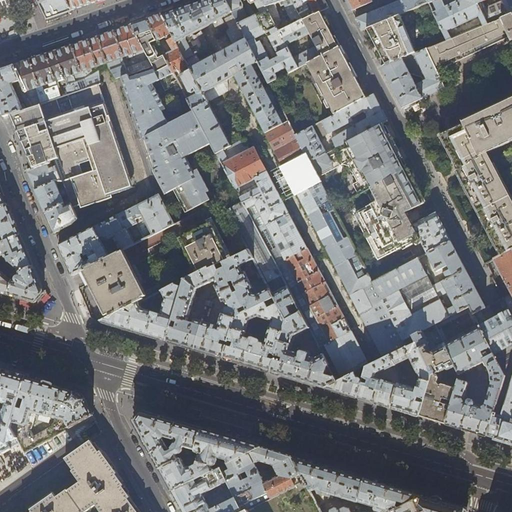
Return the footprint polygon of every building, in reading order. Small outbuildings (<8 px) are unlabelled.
[(36,0),(47,19),(69,11),(72,10),(67,0),(36,0)] [(67,0),(72,10),(91,4),(102,0),(67,0)] [(205,27),(215,21),(217,26),(225,22),(223,17),(232,12),(225,0),(204,0),(193,4),(163,14),(186,60),(197,54),(210,48),(201,30),(197,35),(192,34),(205,27)] [(242,8),(243,5),(240,0),(225,0),(232,12),(235,17),(269,83),(277,78),(275,73),(286,67),(289,72),(298,68),(293,58),(286,45),(279,31),(277,28),(262,0),(248,0),(249,2),(251,4),(255,2),(261,13),(248,20),(242,8)] [(262,0),(277,28),(279,27),(279,25),(281,21),(276,4),(280,2),(281,6),(285,6),(289,16),(292,20),(296,18),(300,21),(279,31),(286,45),(305,36),(306,38),(311,36),(302,20),(291,0),(262,0)] [(291,0),(302,20),(320,12),(323,10),(328,8),(327,6),(323,0),(291,0)] [(403,0),(356,20),(359,25),(362,31),(367,29),(400,15),(429,3),(427,0),(345,0),(352,11),(373,2),(371,0),(403,0)] [(427,0),(429,3),(448,41),(488,24),(476,0),(427,0)] [(496,0),(484,6),(482,2),(486,0),(476,0),(488,24),(510,15),(502,0),(496,0)] [(511,0),(502,0),(510,15),(511,14),(511,0)] [(323,19),(320,12),(302,20),(311,36),(316,46),(321,56),(307,63),(334,115),(366,98),(363,92),(360,86),(346,60),(343,54),(339,47),(338,47),(323,19)] [(149,19),(147,20),(158,41),(168,36),(170,40),(168,41),(174,51),(165,55),(174,73),(180,70),(182,75),(181,75),(190,92),(193,93),(197,91),(198,95),(188,100),(194,110),(195,110),(209,102),(191,69),(186,60),(163,14),(149,19)] [(511,14),(510,15),(488,24),(448,41),(426,50),(435,68),(458,58),(496,41),(511,35),(511,37),(511,14)] [(416,53),(400,15),(367,29),(377,49),(386,66),(403,59),(415,54),(416,53)] [(269,83),(235,17),(229,20),(233,27),(227,30),(235,45),(219,54),(202,63),(191,69),(209,102),(228,91),(227,80),(231,78),(236,76),(384,359),(391,356),(407,348),(404,341),(373,283),(334,207),(318,177),(310,161),(296,135),(269,83)] [(167,108),(154,83),(174,73),(165,55),(158,41),(147,20),(143,21),(136,24),(131,25),(153,66),(123,77),(154,171),(165,194),(174,190),(186,213),(211,200),(208,192),(210,191),(199,169),(195,171),(187,156),(212,143),(195,110),(194,110),(172,122),(168,120),(163,110),(167,108)] [(94,38),(73,45),(88,89),(99,85),(101,84),(100,72),(99,66),(103,65),(108,63),(110,69),(116,79),(123,77),(153,66),(131,25),(94,38)] [(44,55),(14,65),(33,108),(50,102),(62,98),(57,81),(65,78),(68,86),(66,86),(70,95),(88,89),(73,45),(44,55)] [(316,46),(293,58),(298,68),(307,63),(321,56),(316,46)] [(415,54),(403,59),(386,66),(382,68),(392,88),(403,108),(419,100),(422,99),(444,88),(435,68),(426,50),(416,53),(415,54)] [(202,63),(197,54),(186,60),(191,69),(202,63)] [(33,108),(14,65),(0,70),(0,107),(4,117),(10,115),(33,108)] [(131,180),(99,85),(88,89),(70,95),(62,98),(50,102),(33,108),(10,115),(14,124),(24,148),(33,169),(51,163),(54,162),(56,167),(63,183),(64,185),(69,198),(71,202),(73,208),(80,206),(112,195),(126,190),(125,186),(129,185),(128,181),(131,180)] [(373,95),(366,98),(334,115),(318,124),(324,135),(353,121),(352,118),(365,111),(368,118),(332,139),(334,143),(332,144),(334,149),(382,123),(387,121),(380,107),(373,95)] [(511,100),(481,115),(463,124),(464,126),(452,132),(442,136),(460,169),(458,170),(459,173),(485,222),(502,255),(511,250),(511,203),(486,155),(511,140),(511,100)] [(352,332),(255,148),(249,150),(244,139),(232,145),(209,102),(195,110),(212,143),(243,202),(310,329),(320,348),(352,332)] [(399,154),(382,123),(334,149),(326,153),(310,161),(318,177),(343,165),(348,167),(356,183),(352,185),(357,195),(407,169),(404,164),(399,154)] [(312,127),(296,135),(310,161),(326,153),(312,127)] [(53,168),(51,163),(33,169),(28,171),(37,192),(41,202),(46,213),(55,233),(73,224),(78,220),(73,208),(71,202),(65,205),(62,197),(64,197),(66,200),(69,198),(64,185),(60,187),(61,189),(60,191),(56,184),(59,183),(60,184),(63,183),(56,167),(53,168)] [(418,207),(425,203),(422,199),(407,169),(357,195),(334,207),(373,283),(428,254),(413,225),(425,219),(418,207)] [(152,235),(175,224),(160,194),(60,245),(67,262),(73,275),(87,268),(121,251),(135,244),(128,229),(138,224),(137,220),(144,217),(152,235)] [(81,209),(113,198),(112,195),(80,206),(81,209)] [(243,202),(229,210),(250,251),(255,260),(261,272),(262,275),(264,278),(270,290),(275,298),(278,305),(287,322),(271,372),(304,382),(325,388),(338,382),(324,355),(317,359),(309,357),(310,355),(309,353),(303,351),(301,352),(300,354),(290,351),(294,337),(310,329),(243,202)] [(7,205),(0,207),(0,243),(20,235),(14,222),(7,205)] [(442,225),(436,214),(432,216),(431,216),(425,219),(413,225),(428,254),(451,242),(442,225)] [(182,237),(200,273),(209,268),(210,270),(231,260),(212,222),(182,237)] [(20,235),(0,243),(0,256),(4,255),(5,257),(6,258),(7,259),(7,260),(19,271),(19,270),(20,272),(33,267),(25,247),(20,235)] [(474,314),(486,308),(485,307),(471,279),(461,262),(451,242),(428,254),(373,283),(404,341),(413,336),(436,325),(470,307),(474,314)] [(494,260),(511,292),(511,250),(502,255),(494,260)] [(121,251),(87,268),(90,275),(93,282),(109,312),(111,317),(140,302),(145,300),(121,251)] [(242,266),(255,260),(250,251),(231,260),(210,270),(209,268),(200,273),(187,279),(167,341),(191,348),(196,350),(205,322),(197,320),(199,314),(191,312),(198,289),(216,281),(218,285),(215,286),(220,295),(249,281),(245,273),(243,274),(240,269),(242,266)] [(19,270),(19,271),(12,274),(11,280),(13,281),(9,294),(18,297),(36,302),(39,299),(44,293),(41,285),(33,267),(20,272),(19,270)] [(0,291),(9,294),(13,281),(11,280),(0,271),(0,291)] [(143,308),(140,302),(111,317),(101,322),(151,336),(167,341),(187,279),(162,291),(166,299),(161,314),(154,312),(155,309),(152,308),(151,311),(143,308)] [(249,281),(220,295),(224,303),(226,302),(228,307),(225,308),(222,320),(214,318),(213,325),(205,322),(196,350),(199,351),(224,358),(237,317),(266,303),(275,298),(270,290),(258,296),(254,295),(252,291),(254,290),(249,281)] [(511,293),(503,298),(509,311),(496,318),(489,305),(488,306),(485,307),(486,308),(474,314),(480,326),(506,377),(501,393),(509,395),(511,385),(511,293)] [(287,322),(278,305),(269,309),(266,303),(237,317),(224,358),(257,368),(271,372),(287,322)] [(446,345),(480,326),(474,314),(470,307),(436,325),(446,345)] [(446,345),(436,325),(413,336),(432,376),(420,416),(442,423),(446,424),(457,389),(438,383),(441,372),(447,369),(447,370),(448,370),(449,370),(456,367),(446,345)] [(487,436),(488,435),(495,412),(501,393),(506,377),(480,326),(446,345),(456,367),(461,376),(457,389),(446,424),(467,430),(487,436)] [(326,347),(343,378),(369,364),(353,333),(326,347)] [(432,376),(413,336),(404,341),(407,348),(391,356),(396,366),(410,359),(420,379),(417,391),(414,390),(413,388),(399,383),(399,385),(391,408),(408,413),(420,416),(432,376)] [(391,408),(399,385),(391,383),(392,381),(386,379),(385,381),(377,378),(378,374),(396,366),(391,356),(384,359),(362,370),(363,373),(365,373),(362,381),(362,379),(360,378),(359,378),(358,379),(355,373),(338,382),(325,388),(354,397),(376,403),(391,408)] [(20,398),(26,378),(11,373),(0,369),(0,454),(20,443),(12,427),(18,407),(20,398)] [(20,398),(26,399),(23,409),(18,407),(12,427),(20,443),(25,452),(46,440),(93,414),(90,409),(85,400),(75,392),(49,384),(26,378),(20,398)] [(511,385),(509,395),(503,417),(498,415),(498,413),(495,412),(488,435),(496,438),(496,439),(511,443),(511,385)] [(195,451),(202,430),(181,423),(164,419),(142,412),(134,421),(160,469),(182,458),(181,454),(182,453),(183,451),(184,449),(183,447),(184,447),(187,448),(190,454),(195,452),(195,451)] [(221,435),(202,430),(195,451),(195,452),(200,455),(197,465),(192,467),(190,466),(189,466),(187,467),(186,468),(182,458),(160,469),(168,483),(172,491),(214,470),(212,466),(213,466),(214,466),(216,465),(217,465),(217,463),(219,458),(227,460),(228,463),(260,447),(242,442),(221,435)] [(29,461),(51,449),(46,440),(25,452),(29,461)] [(138,511),(136,510),(138,509),(112,464),(110,463),(104,455),(101,451),(99,453),(91,441),(65,459),(73,470),(72,471),(80,482),(68,491),(67,489),(56,497),(52,493),(30,509),(32,511),(86,511),(96,506),(101,511),(138,511)] [(214,470),(172,491),(183,511),(242,511),(305,481),(293,457),(269,449),(260,447),(228,463),(214,470)] [(337,470),(293,457),(305,481),(309,488),(322,492),(321,495),(332,498),(333,495),(358,503),(358,502),(365,478),(337,470)] [(394,487),(365,478),(358,502),(381,509),(380,510),(376,511),(391,511),(395,510),(424,495),(394,487)] [(320,511),(309,488),(305,481),(242,511),(320,511)] [(437,499),(424,495),(395,510),(395,511),(415,511),(418,511),(465,511),(467,508),(437,499)]
